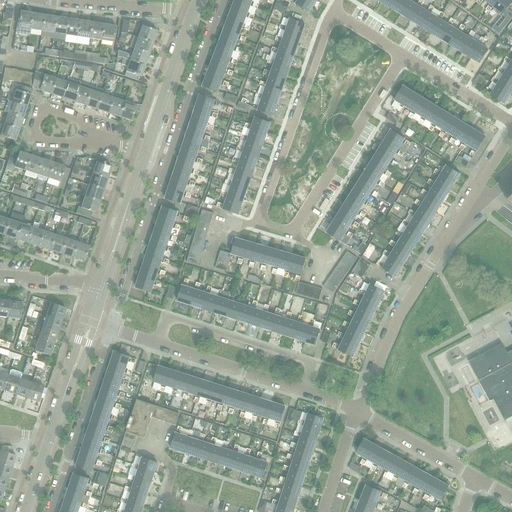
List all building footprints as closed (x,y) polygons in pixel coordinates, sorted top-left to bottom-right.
[(248,0),(235,0),(232,7),(247,13),(254,15),(256,8),(257,8),(258,4),(252,1),(248,0)] [(283,0),(277,0),(276,3),(287,8),(289,3),(283,0)] [(316,2),(312,0),(294,0),(293,3),(309,12),(316,2)] [(391,0),(388,6),(398,12),(405,0),(391,0)] [(405,0),(398,12),(408,18),(416,5),(410,1),(410,0),(405,0)] [(419,0),(416,5),(408,18),(418,25),(427,11),(420,7),(424,1),(422,0),(419,0)] [(485,0),(490,3),(485,9),(489,12),(493,6),(498,0),(485,0)] [(511,1),(510,0),(498,0),(493,6),(499,11),(498,13),(502,16),(492,28),(499,33),(511,18),(511,17),(511,12),(507,8),(511,2),(511,1)] [(287,8),(276,3),(273,8),(284,14),(287,8)] [(427,11),(418,25),(428,31),(437,18),(440,12),(434,8),(434,7),(430,5),(427,11)] [(4,18),(6,19),(8,19),(9,18),(11,18),(13,8),(6,6),(4,18)] [(232,7),(228,18),(243,24),(249,26),(252,19),(253,19),(254,15),(247,13),(232,7)] [(456,21),(462,11),(458,8),(452,18),(456,21)] [(20,11),(18,27),(16,27),(15,33),(29,35),(30,29),(33,13),(20,11)] [(437,18),(428,31),(438,37),(447,24),(440,20),(444,14),(441,11),(440,12),(437,18)] [(33,13),(30,29),(42,31),(44,15),(33,13)] [(44,15),(42,31),(41,36),(53,38),(54,33),(56,17),(44,15)] [(54,33),(53,38),(65,40),(65,35),(68,19),(56,17),(54,33)] [(228,18),(224,29),(239,35),(241,28),(248,31),(250,26),(243,24),(228,18)] [(280,24),(279,29),(280,29),(283,30),(286,31),(300,36),(305,24),(296,21),(290,19),(290,20),(284,18),(281,25),(280,24)] [(451,18),(447,24),(438,37),(449,44),(457,30),(451,26),(455,20),(451,18)] [(68,19),(65,35),(77,36),(79,20),(68,19)] [(79,20),(77,36),(89,38),(91,22),(79,20)] [(91,22),(89,38),(101,40),(103,24),(91,22)] [(103,24),(101,40),(113,42),(115,26),(103,24)] [(457,30),(449,44),(459,50),(467,37),(461,33),(465,26),(461,24),(457,30)] [(142,25),(138,37),(153,42),(157,31),(142,25)] [(224,29),(220,41),(235,46),(237,39),(244,42),(246,38),(239,35),(224,29)] [(276,36),(275,40),(279,41),(282,42),(297,47),(300,36),(286,31),(283,30),(280,29),(278,36),(276,36)] [(467,37),(459,50),(469,57),(477,43),(471,39),(475,33),(471,31),(467,37)] [(138,37),(134,48),(149,54),(153,42),(138,37)] [(481,37),(477,43),(469,57),(479,63),(488,50),(481,45),(485,39),(481,37)] [(220,41),(216,52),(230,58),(233,51),(240,53),(242,49),(235,46),(220,41)] [(271,51),(275,53),(278,54),(293,59),(297,47),(282,42),(279,49),(277,49),(272,47),(271,51)] [(134,48),(130,60),(145,65),(149,54),(134,48)] [(268,58),(267,62),(271,64),(274,65),(289,70),(293,59),(278,54),(275,53),(272,51),(269,59),(268,58)] [(216,52),(211,63),(226,69),(229,62),(236,64),(237,60),(230,58),(216,52)] [(119,57),(117,57),(116,62),(121,63),(121,64),(128,66),(124,75),(137,80),(139,76),(141,76),(145,65),(130,60),(122,57),(122,56),(120,56),(119,57)] [(500,67),(497,70),(498,71),(504,74),(511,79),(511,65),(510,64),(504,61),(500,67)] [(211,63),(207,74),(222,80),(224,73),(231,76),(233,71),(226,69),(211,63)] [(99,66),(84,64),(83,66),(85,66),(84,69),(90,70),(97,72),(99,66)] [(263,74),(267,75),(270,76),(285,81),(289,70),(274,65),(271,72),(264,70),(263,74)] [(2,79),(8,80),(10,69),(4,68),(2,79)] [(34,73),(32,85),(32,87),(51,94),(56,79),(34,71),(34,73)] [(493,77),(491,81),(492,81),(497,85),(511,93),(511,91),(511,90),(511,79),(504,74),(498,71),(494,77),(493,77)] [(28,72),(26,84),(32,85),(34,73),(28,72)] [(478,87),(484,77),(479,73),(473,83),(478,87)] [(229,83),(222,80),(207,74),(203,86),(218,91),(220,84),(227,87),(229,83)] [(259,85),(263,87),(266,88),(281,93),(285,81),(270,76),(267,83),(260,81),(259,85)] [(67,82),(62,97),(74,101),(80,82),(69,78),(67,82)] [(56,79),(51,94),(62,97),(67,82),(56,79)] [(487,87),(485,91),(504,103),(511,93),(497,85),(492,81),(488,88),(487,87)] [(80,82),(74,101),(85,105),(90,90),(91,86),(80,82)] [(8,94),(7,100),(12,101),(27,106),(31,94),(22,92),(24,86),(17,84),(13,96),(8,94)] [(256,92),(255,96),(256,97),(277,104),(281,93),(266,88),(263,87),(260,86),(258,93),(256,92)] [(395,100),(392,106),(398,109),(397,110),(401,112),(405,106),(414,92),(403,86),(395,100)] [(90,90),(85,105),(96,109),(101,94),(90,90)] [(101,94),(96,109),(108,113),(113,98),(106,95),(107,92),(102,91),(101,94)] [(414,92),(405,106),(412,110),(408,117),(411,119),(412,118),(415,112),(424,99),(414,92)] [(224,99),(235,103),(237,97),(226,93),(224,99)] [(200,95),(196,107),(211,112),(213,104),(216,105),(217,101),(215,100),(200,95)] [(256,97),(253,104),(257,105),(256,108),(255,109),(261,111),(273,115),(277,104),(256,97)] [(113,98),(108,113),(119,117),(124,102),(113,98)] [(415,112),(412,118),(419,122),(418,123),(422,125),(422,124),(426,119),(434,105),(424,99),(415,112)] [(12,101),(8,113),(23,118),(27,106),(12,101)] [(250,105),(246,104),(241,102),(239,101),(237,107),(248,111),(250,105)] [(124,102),(119,117),(131,120),(134,110),(139,112),(140,107),(124,102)] [(426,119),(422,124),(428,128),(428,129),(432,131),(436,125),(444,111),(434,105),(426,119)] [(196,107),(192,118),(207,123),(209,116),(216,118),(218,114),(211,112),(196,107)] [(444,111),(436,125),(442,129),(438,135),(442,138),(446,131),(455,118),(444,111)] [(8,113),(4,124),(19,129),(23,118),(8,113)] [(396,124),(399,119),(389,113),(386,118),(396,124)] [(192,118),(188,130),(203,135),(206,127),(212,130),(214,125),(207,123),(192,118)] [(244,127),(249,129),(251,129),(266,135),(270,123),(255,118),(252,125),(246,123),(244,127)] [(455,118),(446,131),(452,135),(449,142),(452,144),(456,138),(465,124),(455,118)] [(19,129),(4,124),(0,136),(15,141),(19,129)] [(465,124),(456,138),(463,142),(459,148),(463,150),(466,144),(475,130),(465,124)] [(244,127),(240,138),(247,141),(262,146),(266,135),(251,129),(249,129),(244,127)] [(408,129),(405,134),(411,137),(414,132),(408,129)] [(188,130),(184,141),(199,146),(202,139),(209,141),(210,137),(203,135),(188,130)] [(391,130),(384,141),(398,149),(402,142),(408,146),(411,143),(391,130)] [(475,130),(466,144),(473,148),(469,154),(473,157),(477,150),(485,137),(475,130)] [(184,141),(180,152),(196,157),(198,150),(205,152),(206,148),(199,146),(184,141)] [(238,145),(236,150),(237,150),(258,157),(262,146),(247,141),(244,148),(238,145)] [(384,141),(378,151),(392,159),(396,153),(402,157),(404,153),(398,149),(384,141)] [(225,159),(224,161),(231,164),(232,161),(239,164),(254,169),(258,157),(243,152),(237,150),(234,159),(226,157),(225,159)] [(13,171),(14,166),(26,170),(30,155),(19,151),(17,156),(10,154),(5,169),(13,171)] [(378,151),(372,161),(385,169),(389,163),(395,167),(398,163),(392,159),(378,151)] [(180,152),(177,164),(192,169),(194,162),(201,164),(203,160),(196,157),(180,152)] [(30,155),(26,170),(37,174),(42,159),(30,155)] [(466,167),(469,162),(459,156),(456,161),(466,167)] [(42,159),(37,174),(48,178),(53,163),(42,159)] [(372,161),(365,171),(379,179),(384,183),(388,176),(389,177),(391,173),(385,169),(372,161)] [(96,162),(92,173),(108,178),(111,167),(96,162)] [(53,163),(48,178),(60,181),(58,187),(63,188),(69,170),(64,168),(65,167),(53,163)] [(177,164),(173,175),(188,180),(191,173),(198,175),(199,171),(192,169),(177,164)] [(229,168),(228,172),(228,173),(235,175),(250,180),(254,169),(239,164),(236,171),(229,168)] [(433,172),(440,176),(453,185),(460,174),(446,166),(442,172),(436,168),(433,172)] [(365,171),(359,181),(373,189),(376,183),(383,187),(385,183),(379,179),(365,171)] [(92,173),(89,185),(104,190),(108,178),(92,173)] [(224,184),(246,191),(250,180),(228,173),(226,179),(224,184)] [(173,175),(169,187),(184,192),(187,184),(194,187),(195,182),(188,180),(173,175)] [(427,183),(433,186),(447,195),(453,185),(440,176),(436,183),(429,179),(427,183)] [(359,181),(352,191),(366,200),(370,193),(376,197),(379,193),(373,189),(359,181)] [(222,191),(220,195),(225,197),(227,198),(242,203),(246,191),(231,186),(224,184),(222,191)] [(89,185),(85,196),(100,201),(104,190),(89,185)] [(420,193),(427,197),(440,205),(447,195),(433,186),(429,193),(423,189),(420,193)] [(184,192),(169,187),(165,198),(180,203),(183,196),(190,198),(191,194),(184,192)] [(352,191),(346,201),(360,210),(364,204),(370,207),(372,204),(366,200),(352,191)] [(85,196),(81,207),(78,206),(76,213),(90,218),(92,212),(96,213),(100,201),(85,196)] [(414,203),(420,207),(434,215),(440,205),(427,197),(423,203),(417,199),(414,203)] [(216,206),(221,208),(238,214),(242,203),(227,198),(225,205),(218,202),(216,206)] [(346,201),(340,211),(353,220),(357,214),(364,218),(366,214),(360,210),(346,201)] [(188,204),(186,210),(197,214),(199,208),(188,204)] [(162,207),(159,218),(174,223),(176,216),(178,217),(180,213),(178,212),(162,207)] [(408,213),(414,217),(428,225),(434,215),(420,207),(416,213),(410,209),(408,213)] [(186,210),(184,216),(189,217),(195,219),(197,214),(186,210)] [(202,210),(200,215),(212,219),(213,213),(202,210)] [(340,211),(333,222),(347,230),(351,224),(357,228),(360,224),(353,220),(340,211)] [(404,219),(402,223),(408,227),(421,236),(428,225),(414,217),(409,214),(405,220),(404,219)] [(200,215),(199,221),(210,224),(212,219),(200,215)] [(0,233),(4,235),(9,219),(0,216),(0,233)] [(159,218),(155,230),(170,235),(172,228),(179,230),(180,226),(177,224),(174,223),(159,218)] [(9,219),(4,235),(15,238),(21,223),(9,219)] [(199,221),(197,227),(208,230),(210,224),(199,221)] [(333,222),(327,232),(340,241),(347,244),(351,238),(353,234),(347,230),(333,222)] [(21,223),(15,238),(27,242),(32,227),(21,223)] [(32,227),(27,242),(38,246),(43,231),(37,229),(39,224),(33,223),(32,227)] [(197,227),(195,233),(206,236),(208,230),(197,227)] [(395,234),(401,238),(415,246),(421,236),(408,227),(404,234),(397,230),(395,234)] [(155,230),(151,241),(166,246),(168,239),(175,241),(177,237),(170,235),(155,230)] [(43,231),(38,246),(50,250),(55,235),(43,231)] [(195,233),(193,238),(205,242),(206,236),(195,233)] [(55,235),(50,250),(61,254),(66,238),(55,235)] [(66,238),(61,254),(73,257),(78,242),(66,238)] [(193,238),(192,244),(203,248),(205,242),(193,238)] [(241,264),(243,257),(248,242),(236,238),(232,253),(239,255),(237,263),(241,264)] [(389,244),(395,248),(409,256),(415,246),(401,238),(397,244),(391,240),(389,244)] [(151,241),(147,252),(162,257),(165,250),(172,253),(173,248),(166,246),(151,241)] [(78,242),(73,257),(84,261),(89,247),(89,246),(78,242)] [(248,242),(243,257),(251,259),(248,266),(253,267),(255,260),(259,245),(248,242)] [(366,246),(362,243),(356,252),(360,255),(366,246)] [(192,244),(190,250),(201,253),(203,248),(192,244)] [(259,245),(255,260),(262,262),(260,269),(264,271),(267,264),(271,249),(259,245)] [(383,254),(389,258),(402,266),(409,256),(395,248),(391,254),(385,250),(383,254)] [(271,249),(267,264),(274,266),(271,273),(276,274),(278,267),(282,252),(271,249)] [(190,250),(188,256),(200,259),(201,253),(190,250)] [(220,250),(218,255),(229,259),(231,253),(220,250)] [(347,251),(344,256),(353,263),(357,258),(347,251)] [(147,252),(143,264),(159,269),(161,262),(168,264),(169,260),(162,257),(147,252)] [(278,267),(276,274),(283,276),(287,277),(290,270),(294,255),(282,252),(278,267)] [(379,260),(376,264),(382,268),(396,276),(402,266),(389,258),(383,254),(379,261),(379,260)] [(218,255),(216,261),(228,265),(229,259),(218,255)] [(294,255),(290,270),(297,272),(295,280),(299,281),(306,259),(294,255)] [(200,259),(188,256),(186,261),(198,265),(200,259)] [(344,256),(340,261),(350,268),(353,263),(344,256)] [(362,256),(358,261),(368,268),(372,263),(362,256)] [(228,265),(216,261),(215,267),(226,270),(228,265)] [(340,261),(337,266),(347,273),(350,268),(340,261)] [(358,261),(355,266),(365,273),(368,268),(358,261)] [(143,264),(140,275),(155,280),(157,273),(164,275),(166,271),(159,269),(143,264)] [(337,266),(333,271),(343,278),(347,273),(337,266)] [(365,273),(355,266),(351,272),(361,278),(365,273)] [(333,271),(330,276),(340,283),(343,278),(333,271)] [(248,274),(247,280),(259,283),(261,277),(248,274)] [(162,283),(155,280),(140,275),(136,287),(151,292),(153,285),(160,287),(162,283)] [(330,276),(327,281),(336,288),(340,283),(330,276)] [(178,301),(189,304),(194,289),(187,287),(189,280),(185,278),(183,286),(182,285),(178,301)] [(336,288),(327,281),(323,286),(333,293),(336,288)] [(196,282),(194,289),(189,304),(200,308),(205,293),(198,290),(201,284),(196,282)] [(296,293),(301,295),(305,284),(299,282),(296,293)] [(360,289),(358,293),(365,296),(379,303),(384,291),(373,286),(370,285),(364,282),(361,289),(360,289)] [(305,284),(301,295),(307,297),(310,285),(305,284)] [(310,285),(307,297),(313,298),(316,287),(310,285)] [(172,299),(175,287),(170,286),(166,297),(172,299)] [(205,293),(200,308),(212,311),(217,296),(219,290),(212,288),(212,287),(208,286),(205,293)] [(316,287),(313,298),(319,300),(322,289),(316,287)] [(219,290),(217,296),(212,311),(223,315),(228,300),(221,298),(223,291),(219,289),(219,290)] [(228,300),(223,315),(235,319),(240,304),(233,301),(235,295),(230,293),(228,300)] [(353,303),(360,307),(374,313),(379,303),(365,296),(362,303),(355,299),(353,303)] [(240,304),(235,319),(246,323),(251,307),(244,305),(246,298),(242,297),(240,304)] [(0,299),(0,315),(7,317),(9,301),(0,299)] [(251,307),(246,323),(257,326),(262,311),(264,305),(257,303),(258,302),(253,300),(251,307)] [(9,301),(7,317),(20,319),(22,303),(9,301)] [(50,303),(46,315),(61,320),(65,308),(50,303)] [(264,305),(262,311),(257,326),(269,330),(274,315),(267,312),(269,305),(265,304),(264,305)] [(348,314),(354,317),(369,324),(374,313),(360,307),(356,313),(350,310),(348,314)] [(276,308),(274,315),(269,330),(280,334),(285,318),(278,316),(280,309),(276,308)] [(285,318),(280,334),(292,337),(297,322),(290,320),(292,313),(288,311),(285,318)] [(297,322),(292,337),(303,341),(308,326),(310,319),(313,319),(314,315),(303,312),(301,316),(299,315),(297,322)] [(46,315),(42,326),(58,332),(61,320),(46,315)] [(342,325),(349,328),(364,335),(369,324),(354,317),(351,324),(344,321),(342,325)] [(308,326),(303,341),(315,345),(320,329),(322,323),(315,321),(315,320),(313,319),(310,319),(308,326)] [(42,326),(38,338),(54,343),(58,332),(42,326)] [(337,335),(344,339),(358,346),(364,335),(349,328),(346,335),(339,332),(337,335)] [(511,329),(511,349),(507,352),(502,343),(468,361),(489,401),(493,399),(504,420),(511,415),(511,329)] [(327,343),(331,332),(325,330),(322,341),(327,343)] [(54,343),(38,338),(34,350),(50,355),(54,343)] [(358,346),(344,339),(341,345),(334,342),(332,346),(339,350),(353,357),(358,346)] [(4,341),(2,346),(12,349),(13,344),(4,341)] [(114,352),(110,364),(131,371),(131,370),(134,363),(135,363),(137,359),(129,357),(130,357),(114,352)] [(142,373),(146,362),(140,360),(136,371),(142,373)] [(110,364),(107,375),(122,380),(124,373),(131,375),(133,370),(131,370),(131,371),(110,364)] [(159,366),(154,381),(152,388),(164,392),(166,385),(171,370),(159,366)] [(171,370),(166,385),(173,387),(171,394),(175,396),(177,389),(178,389),(183,373),(171,370)] [(183,373),(178,389),(185,391),(182,398),(187,399),(189,392),(194,377),(183,373)] [(8,374),(3,390),(14,394),(20,378),(8,374)] [(107,375),(103,386),(118,391),(120,384),(127,386),(129,382),(122,380),(107,375)] [(189,392),(196,395),(194,402),(198,403),(201,396),(205,381),(194,377),(189,392)] [(20,378),(14,394),(26,398),(31,382),(20,378)] [(205,381),(201,396),(198,403),(209,407),(212,400),(217,384),(205,381)] [(31,382),(26,398),(38,402),(44,386),(31,382)] [(217,384),(212,400),(219,402),(216,409),(221,410),(223,403),(228,388),(217,384)] [(103,386),(99,398),(114,403),(117,395),(124,398),(125,393),(118,391),(103,386)] [(228,388),(223,403),(230,405),(228,413),(232,414),(235,407),(239,392),(228,388)] [(239,392),(235,407),(242,409),(239,416),(244,418),(246,411),(251,395),(239,392)] [(246,411),(244,418),(255,421),(257,414),(262,399),(251,395),(246,411)] [(99,398),(95,409),(116,416),(118,409),(120,409),(121,405),(114,403),(99,398)] [(152,417),(155,405),(136,399),(124,436),(136,439),(137,435),(145,438),(152,417)] [(262,399),(257,414),(265,417),(262,424),(266,425),(274,403),(262,399)] [(274,403),(266,425),(278,429),(280,422),(281,422),(285,406),(274,403)] [(152,417),(158,419),(161,407),(155,405),(152,417)] [(161,407),(158,419),(163,420),(167,409),(161,407)] [(292,421),(296,410),(290,408),(287,419),(292,421)] [(95,409),(91,420),(107,425),(109,418),(116,420),(117,416),(116,416),(95,409)] [(167,409),(163,420),(169,422),(173,411),(167,409)] [(173,411),(169,422),(175,424),(179,413),(173,411)] [(299,419),(297,423),(319,430),(323,419),(308,414),(306,421),(299,419)] [(91,420),(88,432),(103,437),(105,430),(112,432),(113,428),(107,426),(107,425),(91,420)] [(297,423),(295,431),(293,435),(301,437),(316,442),(319,430),(297,423)] [(189,430),(182,428),(183,427),(178,426),(171,448),(183,452),(187,437),(189,430)] [(187,437),(183,452),(194,455),(199,440),(201,433),(194,431),(190,430),(189,430),(187,437)] [(88,432),(84,443),(99,448),(101,441),(108,443),(110,439),(103,437),(88,432)] [(199,440),(194,455),(206,459),(210,444),(203,442),(205,435),(201,433),(199,440)] [(124,436),(123,440),(134,444),(136,439),(124,436)] [(210,444),(206,459),(217,463),(222,448),(224,441),(216,439),(217,438),(212,437),(210,444)] [(290,446),(297,449),(312,453),(316,442),(301,437),(298,444),(291,442),(290,446)] [(364,465),(367,459),(375,445),(364,439),(356,453),(363,457),(360,463),(364,465)] [(123,440),(122,445),(133,448),(134,444),(123,440)] [(222,448),(217,463),(228,466),(233,451),(226,449),(228,442),(224,441),(222,448)] [(84,443),(80,455),(95,460),(98,453),(104,455),(106,450),(99,448),(84,443)] [(233,451),(228,466),(240,470),(246,449),(239,447),(239,446),(235,444),(233,451)] [(133,448),(122,445),(120,449),(131,453),(133,448)] [(367,459),(364,465),(370,469),(374,471),(378,465),(385,451),(375,445),(367,459)] [(246,449),(240,470),(251,474),(256,459),(249,456),(251,449),(247,448),(246,449)] [(286,458),(293,460),(308,465),(312,453),(297,449),(295,456),(288,454),(286,458)] [(0,450),(0,463),(11,468),(15,456),(0,450)] [(385,451),(378,465),(384,468),(381,475),(385,477),(388,470),(396,457),(385,451)] [(256,459),(251,474),(263,478),(268,463),(260,460),(262,453),(258,452),(256,459)] [(102,462),(95,460),(80,455),(76,466),(91,471),(94,464),(101,466),(102,462)] [(135,455),(133,463),(131,467),(139,470),(154,474),(158,463),(135,455)] [(388,470),(385,477),(391,480),(395,483),(399,476),(406,462),(396,457),(388,470)] [(283,469),(290,471),(305,476),(308,465),(293,460),(291,467),(284,465),(283,469)] [(358,473),(361,468),(351,462),(348,467),(358,473)] [(395,483),(395,484),(401,487),(402,486),(406,489),(409,482),(417,468),(406,462),(399,476),(395,483)] [(0,463),(0,476),(7,479),(11,468),(0,463)] [(417,468),(409,482),(416,486),(412,492),(416,494),(420,488),(427,474),(417,468)] [(128,479),(135,481),(150,486),(154,474),(139,470),(136,477),(129,474),(128,479)] [(97,471),(96,477),(107,481),(109,475),(97,471)] [(279,481),(286,483),(301,487),(305,476),(290,471),(287,479),(280,476),(279,481)] [(74,474),(70,486),(85,491),(87,484),(89,484),(91,480),(74,474)] [(427,474),(420,488),(426,492),(423,498),(427,500),(430,494),(438,480),(427,474)] [(96,477),(94,483),(99,485),(99,484),(105,487),(107,481),(96,477)] [(438,480),(430,494),(437,498),(436,500),(439,502),(441,499),(441,500),(449,486),(438,480)] [(125,490),(131,493),(146,497),(150,486),(135,481),(132,488),(125,486),(124,490),(125,490)] [(275,492),(282,494),(297,499),(301,487),(286,483),(284,490),(277,488),(275,492)] [(70,486),(66,497),(81,502),(83,495),(90,497),(92,493),(85,491),(70,486)] [(366,486),(361,497),(376,503),(379,496),(386,499),(387,495),(366,486)] [(122,497),(120,501),(127,504),(143,508),(146,497),(131,493),(125,490),(122,497)] [(272,503),(278,506),(294,510),(297,499),(282,494),(280,501),(273,499),(272,503)] [(66,497),(62,509),(73,511),(77,511),(80,506),(87,508),(88,504),(81,502),(66,497)] [(361,497),(357,508),(366,511),(372,511),(374,507),(381,510),(383,506),(376,503),(361,497)] [(118,509),(117,511),(141,511),(143,508),(127,504),(120,501),(118,509)] [(258,511),(264,511),(268,502),(262,501),(258,511)]
